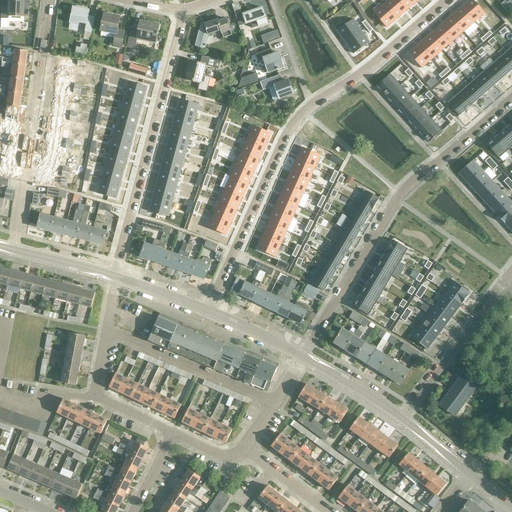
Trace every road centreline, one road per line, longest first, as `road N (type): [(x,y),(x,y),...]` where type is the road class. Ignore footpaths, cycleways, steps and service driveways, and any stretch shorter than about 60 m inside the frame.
road 1 (residential): [(113,278),(182,12)]
road 2 (residential): [(12,251),(46,0)]
road 3 (residential): [(205,312),(288,130),(306,113)]
road 4 (residential): [(303,356),(400,197)]
road 5 (residential): [(274,402),(104,331)]
road 6 (residential): [(400,416),(506,276)]
road 7 (residential): [(172,431),(93,394),(104,331)]
road 8 (residential): [(400,197),(506,276)]
road 9 (residential): [(306,113),(400,197)]
